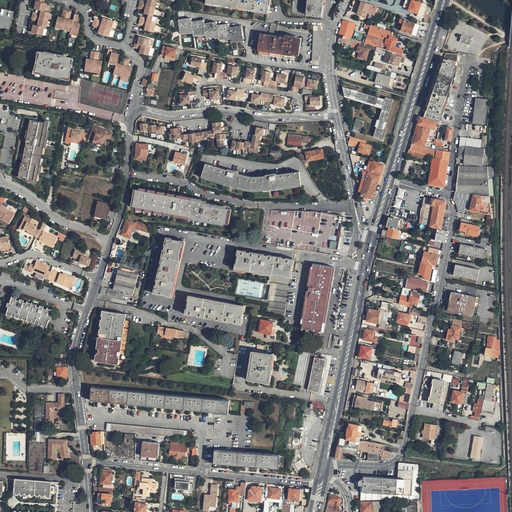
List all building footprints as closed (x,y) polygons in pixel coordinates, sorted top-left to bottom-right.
[(50,13),(45,11),(46,6),(47,4),(43,3),(43,0),(36,0),(36,1),(35,6),(36,6),(36,9),(40,11),(40,14),(33,13),(32,16),(31,20),(37,22),(37,26),(30,24),(29,29),(32,30),(31,33),(42,36),(42,35),(43,30),(44,28),(46,28),(46,27),(48,22),(48,20),(48,19),(49,14),(50,13)] [(140,0),(140,2),(139,4),(138,8),(145,10),(146,12),(146,15),(148,16),(150,16),(153,17),(154,14),(156,8),(157,2),(157,1),(154,0),(149,0),(150,2),(148,2),(147,2),(140,0)] [(206,0),(206,3),(253,10),(253,12),(267,14),(269,0),(206,0)] [(300,0),(292,0),(291,13),(298,14),(300,0)] [(307,0),(306,11),(308,11),(307,15),(321,17),(322,18),(325,0),(307,0)] [(421,3),(412,0),(411,0),(409,8),(408,11),(418,14),(421,3)] [(374,16),(378,7),(361,1),(356,14),(366,18),(367,13),(374,16)] [(73,21),(72,22),(69,22),(68,21),(68,20),(68,19),(69,19),(71,12),(67,11),(63,10),(62,17),(62,18),(61,19),(57,18),(55,28),(60,29),(62,30),(64,30),(69,31),(70,32),(69,34),(71,35),(76,36),(79,26),(75,25),(74,24),(75,22),(76,23),(78,16),(74,15),(73,21)] [(140,18),(140,21),(139,25),(145,27),(147,29),(146,31),(154,33),(154,32),(155,26),(156,25),(157,20),(158,18),(153,17),(150,16),(150,18),(148,19),(140,18)] [(190,17),(178,19),(180,32),(192,30),(192,34),(205,32),(205,36),(217,34),(218,38),(230,36),(230,39),(243,37),(241,25),(228,27),(228,23),(216,25),(215,22),(203,24),(203,20),(191,21),(190,17)] [(386,21),(377,18),(374,26),(384,29),(386,21)] [(111,31),(111,29),(112,28),(114,23),(114,22),(105,19),(104,23),(103,23),(102,23),(101,23),(101,22),(95,20),(94,23),(92,26),(99,29),(99,28),(100,28),(101,29),(101,30),(100,34),(109,37),(109,36),(111,31)] [(414,35),(418,25),(423,27),(424,22),(417,20),(415,24),(404,20),(400,19),(399,22),(403,24),(401,31),(414,35)] [(355,24),(343,20),(339,35),(343,36),(351,38),(355,24)] [(300,38),(277,34),(278,25),(270,24),(268,34),(260,33),(254,32),(252,47),(258,48),(281,51),(281,53),(297,55),(300,38)] [(369,29),(365,43),(375,46),(380,48),(384,49),(389,35),(392,36),(393,32),(384,29),(374,26),(370,25),(369,29)] [(313,26),(312,56),(312,60),(319,60),(319,56),(320,26),(313,26)] [(389,35),(384,49),(386,50),(392,51),(393,46),(394,46),(398,34),(393,32),(392,36),(389,35)] [(358,57),(366,59),(367,55),(369,49),(373,50),(375,46),(365,43),(351,38),(343,36),(341,42),(357,48),(357,51),(359,51),(358,57)] [(472,40),(461,36),(458,43),(469,46),(472,40)] [(134,44),(133,48),(140,50),(141,51),(140,54),(148,56),(148,54),(150,49),(150,48),(148,48),(148,47),(149,42),(150,41),(139,38),(138,41),(135,40),(134,44)] [(177,49),(163,46),(161,55),(166,56),(165,59),(175,61),(177,49)] [(401,55),(403,49),(394,46),(393,46),(392,51),(401,54),(401,55)] [(116,64),(118,56),(111,54),(111,51),(108,50),(107,55),(106,58),(109,59),(108,64),(115,66),(116,64)] [(383,61),(393,64),(396,55),(400,56),(401,54),(392,51),(386,50),(383,61)] [(434,117),(440,120),(454,78),(456,61),(456,53),(454,53),(442,51),(441,52),(440,57),(447,60),(443,59),(425,115),(424,117),(433,120),(434,117)] [(95,52),(92,52),(90,59),(91,59),(91,60),(91,61),(90,61),(86,61),(84,70),(85,70),(90,71),(92,71),(94,72),(99,73),(101,64),(98,63),(97,63),(97,62),(97,60),(98,61),(99,53),(95,52)] [(35,73),(67,78),(69,65),(68,64),(69,58),(38,53),(37,60),(36,60),(35,73)] [(201,59),(191,57),(190,65),(198,67),(198,69),(202,69),(203,62),(201,62),(201,59)] [(126,58),(122,58),(120,65),(121,65),(121,66),(120,67),(115,66),(113,75),(114,75),(118,77),(120,77),(122,78),(127,79),(128,79),(130,71),(128,70),(127,69),(126,68),(127,67),(128,67),(130,60),(129,59),(126,58)] [(222,63),(213,62),(211,72),(215,73),(218,73),(217,78),(221,79),(222,71),(221,71),(222,63)] [(238,67),(227,65),(226,72),(225,72),(223,79),(227,80),(228,73),(236,75),(238,67)] [(394,77),(395,73),(386,70),(381,69),(373,67),(372,70),(372,71),(374,72),(377,72),(375,82),(391,87),(394,77)] [(254,80),(255,70),(247,68),(246,77),(244,76),(243,83),(247,84),(247,79),(250,80),(254,80)] [(182,80),(191,83),(192,80),(193,78),(198,80),(200,76),(193,73),(193,74),(185,71),(182,80)] [(271,73),(262,71),(260,81),(264,82),(267,82),(266,88),(270,88),(271,81),(270,80),(271,73)] [(151,81),(157,82),(159,74),(152,73),(151,81)] [(287,75),(277,74),(276,81),(274,81),(272,89),(276,89),(277,83),(286,84),(287,75)] [(303,81),(304,78),(296,76),(294,85),(292,84),(291,91),(295,92),(296,87),(299,88),(302,88),(303,81)] [(318,81),(308,79),(308,82),(306,82),(304,89),(308,90),(308,88),(312,89),(317,89),(318,81)] [(374,137),(381,139),(384,129),(382,128),(384,121),(386,122),(393,99),(385,97),(384,99),(384,101),(377,99),(378,97),(359,91),(359,93),(352,91),(352,89),(343,87),(345,95),(350,97),(351,95),(358,97),(357,99),(375,104),(376,102),(383,104),(382,107),(378,120),(381,120),(378,127),(376,127),(374,137)] [(212,88),(202,89),(202,97),(209,96),(209,100),(219,99),(218,90),(212,91),(212,88)] [(237,90),(226,89),(225,93),(227,93),(227,98),(236,100),(236,96),(239,96),(242,97),(244,89),(237,88),(237,90)] [(195,91),(184,92),(185,94),(180,94),(181,104),(190,103),(190,98),(189,94),(195,94),(195,91)] [(251,103),(260,104),(261,100),(263,100),(269,101),(270,94),(261,93),(261,95),(250,93),(250,97),(252,98),(251,103)] [(280,98),(277,98),(277,96),(277,95),(274,95),(273,102),(274,102),(274,106),(284,107),(286,99),(280,98)] [(321,97),(312,97),(312,95),(305,96),(305,100),(310,100),(311,103),(311,106),(321,105),(321,97)] [(488,99),(476,98),(474,123),(486,124),(488,99)] [(433,145),(435,139),(438,126),(439,122),(433,120),(424,117),(420,116),(412,142),(424,146),(424,148),(431,150),(433,145)] [(352,130),(359,133),(363,121),(356,118),(352,130)] [(45,123),(30,120),(28,131),(30,132),(28,136),(27,139),(25,138),(25,141),(27,144),(29,144),(28,149),(26,149),(24,158),(27,158),(26,163),(23,163),(22,164),(19,178),(27,179),(34,181),(36,174),(39,174),(41,166),(37,165),(41,147),(44,148),(47,131),(44,130),(45,123)] [(214,128),(214,131),(206,132),(207,138),(211,137),(215,137),(215,134),(218,134),(223,133),(222,127),(221,123),(213,124),(214,128)] [(91,145),(99,148),(101,143),(103,137),(105,132),(100,130),(101,129),(93,126),(88,140),(92,141),(91,145)] [(150,132),(150,134),(157,133),(157,135),(160,135),(163,134),(163,128),(163,127),(156,127),(156,126),(150,126),(150,132)] [(443,127),(438,126),(435,139),(433,145),(431,150),(430,156),(433,157),(448,161),(449,151),(443,151),(443,147),(444,140),(441,139),(443,127)] [(253,142),(252,143),(261,144),(261,140),(262,135),(267,136),(268,129),(255,127),(254,134),(253,138),(253,142)] [(452,128),(445,127),(445,130),(444,140),(451,141),(452,128)] [(179,128),(171,129),(172,134),(174,134),(174,139),(183,138),(183,140),(190,139),(190,142),(196,141),(201,140),(206,140),(206,138),(205,132),(200,133),(195,133),(190,134),(189,134),(182,135),(182,133),(180,133),(179,128)] [(83,146),(86,135),(81,134),(74,132),(70,132),(69,137),(68,137),(67,144),(70,145),(71,143),(83,146)] [(103,137),(101,143),(105,145),(107,139),(111,140),(111,134),(105,132),(103,137)] [(301,142),(302,136),(288,134),(287,145),(301,146),(301,142)] [(218,135),(217,136),(217,138),(218,140),(219,148),(225,147),(224,140),(226,140),(225,135),(218,135)] [(348,143),(359,147),(358,151),(369,154),(371,145),(365,144),(366,141),(363,140),(351,137),(349,136),(348,143)] [(239,141),(233,140),(232,148),(238,149),(243,150),(243,148),(244,142),(239,141)] [(259,146),(251,145),(252,141),(246,140),(246,143),(245,148),(250,149),(250,150),(258,152),(259,146)] [(135,158),(146,159),(146,149),(148,149),(148,144),(136,143),(135,158)] [(431,150),(424,148),(412,144),(410,150),(430,156),(431,150)] [(322,149),(305,153),(307,161),(323,158),(322,149)] [(433,157),(430,156),(410,150),(409,149),(406,155),(432,163),(433,157)] [(463,163),(487,165),(486,149),(482,149),(480,149),(465,149),(464,160),(463,163)] [(184,165),(188,152),(182,150),(181,153),(175,151),(172,162),(184,165)] [(444,186),(448,161),(433,157),(432,163),(429,183),(444,186)] [(383,164),(373,161),(370,160),(369,164),(372,165),(371,166),(368,165),(367,170),(370,171),(380,174),(380,173),(383,164)] [(261,191),(301,186),(299,171),(277,174),(277,173),(266,174),(266,175),(261,176),(258,177),(256,177),(254,177),(252,176),(238,173),(238,172),(228,169),(227,171),(206,163),(202,178),(237,188),(242,190),(246,191),(251,191),(255,192),(261,191)] [(456,192),(489,195),(487,165),(460,165),(459,165),(456,192)] [(380,175),(368,172),(365,180),(362,178),(360,186),(357,185),(359,194),(361,195),(373,198),(377,183),(380,175)] [(399,185),(395,187),(387,213),(420,223),(424,198),(425,193),(399,185)] [(224,223),(227,209),(212,206),(212,204),(206,203),(206,202),(133,188),(130,206),(224,223)] [(490,214),(489,195),(456,192),(455,192),(454,198),(467,201),(465,208),(490,214)] [(440,229),(441,229),(445,202),(443,201),(432,199),(424,198),(420,223),(424,224),(427,225),(431,226),(437,228),(440,229)] [(465,208),(467,201),(454,198),(453,201),(454,202),(455,203),(456,204),(457,206),(458,207),(459,209),(459,210),(459,211),(465,212),(465,208)] [(3,217),(2,218),(9,222),(15,212),(2,204),(3,203),(0,201),(0,213),(4,216),(3,217)] [(97,201),(94,215),(106,217),(109,203),(97,201)] [(335,242),(340,217),(322,214),(316,212),(269,210),(262,244),(266,245),(299,250),(310,253),(312,246),(322,248),(334,250),(335,245),(335,242)] [(36,228),(37,226),(30,223),(32,219),(25,215),(19,228),(23,230),(24,228),(28,230),(34,232),(36,228)] [(389,217),(386,226),(388,227),(397,229),(399,220),(389,217)] [(478,236),(480,225),(469,223),(470,220),(461,218),(460,222),(461,222),(459,230),(459,232),(465,233),(478,236)] [(121,236),(130,239),(133,229),(145,232),(147,226),(143,225),(143,226),(135,223),(135,224),(126,221),(121,236)] [(400,240),(402,231),(397,229),(388,227),(387,231),(383,229),(381,235),(400,240)] [(28,230),(27,232),(36,236),(39,230),(36,228),(34,232),(28,230)] [(443,242),(446,230),(441,229),(440,229),(437,228),(434,240),(443,242)] [(39,230),(36,236),(40,237),(39,240),(53,246),(58,237),(43,230),(43,231),(39,230)] [(0,248),(10,246),(7,235),(0,237),(0,248)] [(167,239),(155,293),(171,297),(172,293),(171,293),(173,283),(174,283),(176,275),(175,274),(177,265),(178,265),(180,256),(179,256),(181,248),(182,248),(183,243),(167,239)] [(483,259),(485,250),(461,244),(459,253),(483,259)] [(420,255),(423,255),(418,276),(425,277),(424,279),(428,280),(432,264),(435,265),(438,254),(441,255),(442,250),(429,247),(426,246),(425,246),(422,245),(420,255)] [(79,262),(89,266),(91,259),(87,258),(88,255),(75,250),(73,258),(79,260),(79,262)] [(237,252),(235,268),(240,269),(240,268),(249,270),(249,271),(258,272),(258,271),(267,273),(267,274),(270,274),(268,284),(266,299),(263,314),(282,317),(281,325),(298,329),(298,331),(320,335),(320,332),(321,332),(331,267),(309,264),(291,261),(237,252)] [(45,277),(49,279),(58,282),(58,281),(63,283),(64,282),(73,285),(76,277),(67,274),(67,275),(63,274),(52,270),(51,272),(48,270),(49,266),(37,261),(36,265),(34,271),(46,275),(45,277)] [(459,268),(458,268),(456,278),(479,283),(480,280),(481,273),(476,272),(477,268),(460,265),(459,268)] [(122,301),(124,295),(131,297),(132,294),(134,295),(138,276),(135,275),(135,273),(120,269),(114,289),(109,288),(109,289),(107,296),(107,297),(116,299),(122,301)] [(407,277),(405,288),(412,289),(417,290),(427,292),(429,283),(421,281),(422,280),(407,277)] [(403,288),(400,300),(399,304),(409,305),(409,302),(410,297),(411,293),(412,289),(405,288),(403,288)] [(417,290),(412,289),(411,293),(410,297),(409,302),(409,305),(414,307),(414,309),(418,310),(418,307),(417,307),(418,302),(417,302),(418,298),(419,298),(420,295),(423,295),(423,294),(420,293),(416,292),(417,290)] [(454,292),(449,311),(471,316),(475,297),(454,292)] [(188,314),(242,324),(245,307),(240,307),(240,308),(231,306),(231,305),(222,303),(222,304),(213,302),(204,300),(204,301),(195,299),(195,298),(191,297),(188,314)] [(8,313),(48,325),(53,311),(44,308),(44,306),(40,305),(40,307),(24,302),(24,300),(20,299),(19,301),(12,298),(8,313)] [(366,321),(378,324),(378,319),(383,320),(385,313),(376,311),(368,310),(368,311),(367,319),(366,321)] [(98,361),(105,311),(102,311),(95,361),(98,361)] [(124,314),(105,311),(98,361),(116,364),(124,365),(132,315),(124,314)] [(395,323),(408,326),(411,314),(398,312),(395,323)] [(48,325),(8,313),(7,315),(47,328),(48,325)] [(255,332),(259,332),(270,334),(272,322),(261,320),(257,319),(255,332)] [(453,319),(452,324),(451,329),(449,329),(447,338),(454,340),(454,338),(459,339),(462,326),(461,326),(461,324),(462,321),(453,319)] [(165,338),(165,335),(166,329),(166,328),(159,327),(158,333),(162,334),(161,338),(165,338)] [(363,339),(376,342),(377,338),(373,338),(374,331),(375,329),(371,328),(371,330),(366,329),(366,330),(365,330),(363,339)] [(496,339),(496,336),(488,335),(487,339),(488,340),(486,347),(485,347),(484,354),(498,357),(499,353),(493,352),(496,339)] [(355,356),(359,356),(370,358),(372,348),(361,346),(362,342),(358,342),(355,356)] [(300,350),(293,384),(300,385),(307,351),(300,350)] [(462,352),(456,351),(453,362),(459,364),(462,352)] [(253,352),(249,379),(268,382),(272,355),(253,352)] [(314,357),(307,390),(319,392),(325,359),(314,357)] [(57,378),(67,377),(66,363),(61,364),(61,367),(56,368),(57,378)] [(378,373),(377,377),(381,377),(380,378),(396,381),(396,380),(400,381),(402,372),(379,367),(378,373)] [(441,407),(446,382),(451,383),(452,377),(444,375),(443,381),(434,380),(429,403),(436,404),(436,405),(441,407)] [(357,380),(355,389),(373,392),(374,388),(374,384),(375,383),(357,380)] [(495,385),(487,383),(483,399),(483,400),(491,402),(491,401),(495,385)] [(92,387),(91,401),(228,413),(229,400),(92,387)] [(411,397),(413,388),(407,387),(405,395),(401,395),(400,401),(407,403),(410,403),(411,397)] [(451,401),(464,403),(466,394),(454,391),(451,401)] [(367,398),(354,395),(352,406),(380,412),(382,403),(367,400),(367,398)] [(475,417),(479,418),(480,415),(481,410),(483,400),(483,399),(479,398),(478,403),(477,406),(475,406),(474,411),(476,412),(475,417)] [(494,413),(496,402),(491,401),(491,402),(483,400),(481,410),(494,413)] [(36,401),(36,432),(44,432),(44,401),(36,401)] [(312,401),(311,402),(310,408),(317,410),(317,407),(325,408),(326,406),(322,403),(312,401)] [(59,403),(59,407),(56,407),(56,402),(49,402),(49,421),(55,421),(55,410),(60,410),(61,420),(68,418),(66,404),(61,403),(59,403)] [(383,420),(383,425),(395,427),(397,419),(392,419),(392,421),(383,420)] [(106,431),(186,438),(187,429),(106,423),(106,431)] [(384,444),(364,441),(359,442),(362,426),(359,426),(350,424),(347,423),(344,439),(339,438),(338,447),(344,448),(356,450),(369,452),(379,454),(377,461),(381,460),(392,457),(397,453),(399,448),(393,447),(384,444)] [(288,424),(285,438),(290,439),(292,430),(296,431),(297,426),(288,424)] [(432,440),(434,440),(436,433),(436,429),(437,426),(425,424),(422,438),(425,439),(432,440)] [(296,431),(292,430),(290,439),(290,443),(293,444),(292,449),(295,449),(295,456),(293,456),(291,466),(293,466),(298,473),(307,467),(303,462),(301,459),(302,450),(299,450),(302,432),(296,431)] [(36,437),(36,441),(44,441),(44,432),(36,432),(36,437)] [(91,434),(92,445),(97,444),(96,442),(101,442),(100,433),(91,434)] [(134,459),(135,434),(125,433),(124,445),(117,445),(117,458),(134,459)] [(474,435),(470,458),(479,459),(483,437),(474,435)] [(56,457),(57,446),(61,446),(63,457),(69,455),(67,442),(62,442),(62,443),(60,443),(60,438),(50,438),(50,457),(56,457)] [(143,441),(142,454),(157,456),(157,453),(158,453),(159,443),(143,441)] [(170,442),(169,454),(174,454),(174,458),(175,459),(178,460),(180,458),(181,455),(185,455),(185,451),(187,451),(187,443),(170,442)] [(338,447),(337,452),(335,459),(340,459),(341,458),(345,458),(345,454),(355,455),(356,450),(344,448),(338,447)] [(214,464),(279,468),(280,454),(215,451),(214,464)] [(367,460),(377,461),(379,454),(369,452),(367,460)] [(397,470),(397,479),(412,480),(412,470),(418,470),(417,465),(400,463),(397,465),(397,470)] [(101,472),(100,483),(104,483),(110,484),(111,473),(111,472),(111,470),(102,469),(102,472),(101,472)] [(403,495),(410,496),(411,498),(417,498),(419,498),(419,495),(419,491),(412,492),(412,480),(397,479),(365,477),(362,479),(361,480),(360,480),(359,483),(359,486),(361,486),(361,492),(363,492),(403,495)] [(147,478),(142,478),(141,482),(140,482),(139,488),(143,488),(142,496),(148,497),(148,491),(152,492),(152,490),(156,490),(157,483),(152,483),(152,481),(147,480),(147,478)] [(174,488),(184,489),(184,487),(186,487),(187,482),(185,482),(185,479),(175,478),(174,488)] [(15,484),(14,493),(18,497),(21,494),(22,496),(23,497),(26,495),(27,496),(28,498),(31,495),(32,497),(34,498),(36,495),(38,497),(39,498),(42,496),(43,497),(44,499),(47,496),(48,498),(51,495),(55,495),(55,487),(50,486),(15,484)] [(236,489),(230,488),(229,488),(228,493),(229,493),(228,500),(229,500),(229,501),(233,502),(233,503),(237,504),(238,501),(239,502),(239,498),(239,497),(239,495),(239,493),(240,493),(241,486),(240,486),(236,485),(236,489)] [(248,499),(260,500),(263,501),(264,497),(266,487),(262,487),(250,485),(248,499)] [(97,504),(110,504),(110,499),(112,499),(112,493),(112,488),(104,487),(100,487),(99,493),(98,493),(98,494),(97,504)] [(269,487),(266,487),(264,497),(268,497),(280,499),(281,489),(269,487)] [(298,500),(300,490),(289,489),(289,494),(288,497),(287,497),(287,494),(283,493),(282,504),(287,504),(287,502),(294,503),(294,500),(298,500)] [(361,492),(360,500),(362,500),(384,499),(390,499),(411,498),(410,496),(403,495),(363,492),(361,492)] [(330,495),(328,503),(334,505),(338,505),(340,497),(330,495)] [(411,498),(411,507),(406,507),(402,508),(401,507),(401,511),(402,511),(417,511),(417,498),(411,498)] [(135,502),(133,511),(144,511),(146,503),(135,502)] [(360,511),(372,511),(372,502),(360,502),(360,511)]
